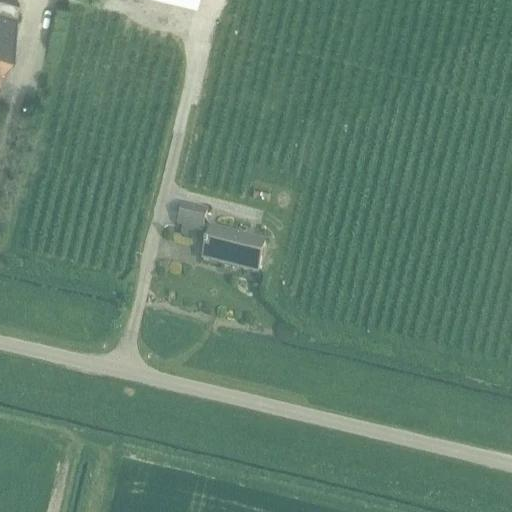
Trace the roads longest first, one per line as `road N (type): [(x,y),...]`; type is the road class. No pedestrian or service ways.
road 1 (track): [(511,509),(0,384)]
road 2 (unclassified): [(0,344),(511,462)]
